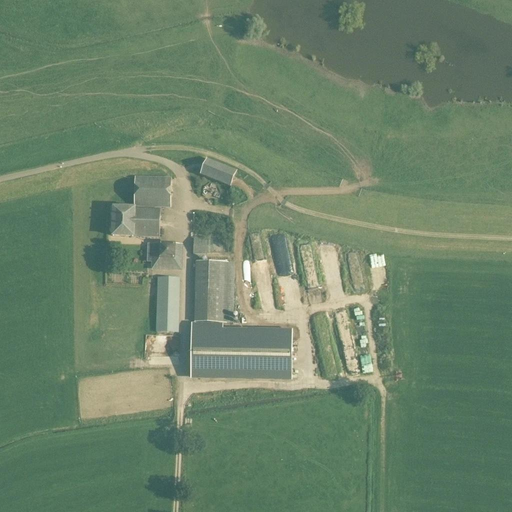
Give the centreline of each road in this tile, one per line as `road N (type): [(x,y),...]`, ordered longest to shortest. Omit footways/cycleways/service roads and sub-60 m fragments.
road 1 (track): [(147,148),(206,152),(261,180),(286,205),(337,220),(511,239)]
road 2 (track): [(185,243),(174,511)]
road 3 (unclassified): [(0,179),(147,148)]
